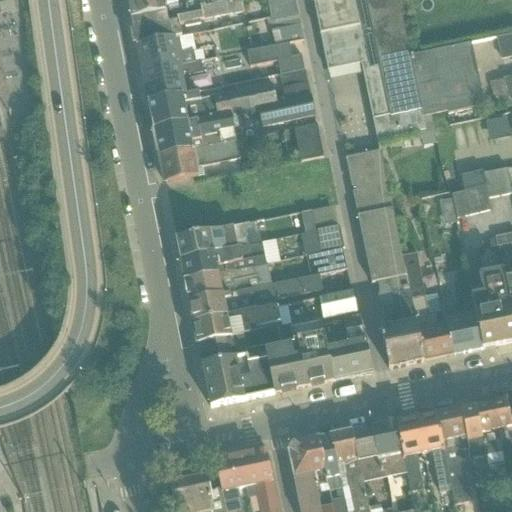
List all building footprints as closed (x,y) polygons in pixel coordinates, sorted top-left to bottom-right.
[(123,7),(126,26),(166,18),(163,0),(123,7)] [(398,0),(312,0),(328,77),(365,70),(380,148),(429,138),(425,121),(482,109),(469,44),(410,56),(398,0)] [(130,51),(171,44),(166,18),(126,26),(130,51)] [(264,38),(282,39),(283,24),(265,23),(264,38)] [(135,78),(175,71),(171,44),(130,51),(135,78)] [(135,78),(141,107),(181,100),(175,71),(135,78)] [(145,135),(185,127),(181,100),(141,107),(145,135)] [(511,115),(511,113),(432,131),(452,222),(492,213),(482,165),(511,158),(511,115)] [(145,135),(150,163),(191,156),(185,127),(145,135)] [(381,153),(346,160),(376,304),(380,321),(415,314),(381,153)] [(155,190),(195,183),(191,156),(150,163),(155,190)] [(163,229),(199,221),(193,194),(157,202),(163,229)] [(163,229),(167,246),(203,238),(199,221),(163,229)] [(171,267),(207,259),(203,238),(167,246),(171,267)] [(171,267),(175,287),(212,280),(207,259),(171,267)] [(179,305),(215,297),(212,280),(175,287),(179,305)] [(182,330),(219,323),(215,303),(178,310),(182,330)] [(511,350),(511,309),(494,314),(504,353),(511,350)] [(468,361),(504,353),(494,314),(458,322),(468,361)] [(468,361),(458,322),(434,327),(443,367),(468,361)] [(182,330),(186,350),(223,343),(219,323),(182,330)] [(391,377),(443,367),(434,327),(418,330),(383,337),(391,377)] [(191,373),(228,365),(223,343),(186,350),(191,373)] [(340,386),(363,381),(358,354),(335,359),(340,386)] [(340,386),(335,359),(317,362),(322,389),(340,386)] [(292,395),(322,389),(317,362),(287,368),(292,395)] [(292,395),(287,368),(253,375),(259,402),(292,395)] [(232,407),(259,402),(253,375),(226,380),(232,407)] [(232,407),(226,380),(194,386),(199,414),(232,407)] [(511,395),(503,398),(511,435),(511,395)] [(475,435),(504,428),(496,397),(467,404),(475,435)] [(475,435),(467,404),(448,409),(455,439),(475,435)] [(431,445),(455,439),(448,409),(424,414),(431,445)] [(431,445),(424,414),(405,419),(412,450),(431,445)] [(391,455),(412,450),(405,419),(384,424),(391,455)] [(369,460),(391,455),(384,424),(362,429),(369,460)] [(369,460),(362,429),(341,434),(349,465),(369,460)] [(327,470),(349,465),(341,434),(320,439),(327,470)] [(327,470),(320,439),(306,442),(314,473),(327,470)] [(285,480),(314,473),(306,442),(280,448),(278,453),(285,480)] [(240,487),(266,482),(259,449),(233,455),(240,487)] [(240,487),(233,455),(205,461),(212,494),(240,487)] [(198,511),(204,511),(197,475),(164,482),(170,511),(198,511)]
